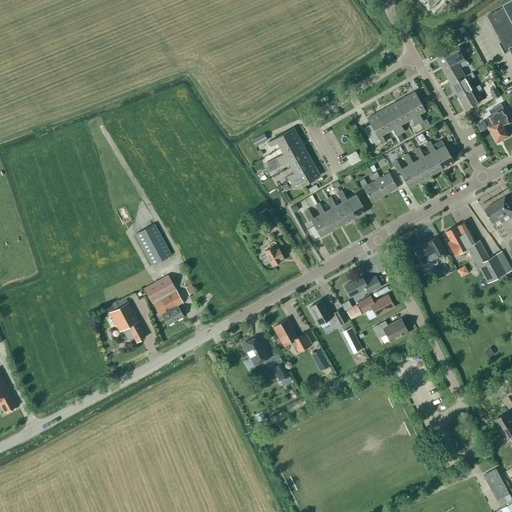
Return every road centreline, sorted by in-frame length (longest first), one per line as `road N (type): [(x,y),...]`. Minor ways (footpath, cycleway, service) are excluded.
road 1 (unclassified): [(0,447),(376,240)]
road 2 (track): [(206,337),(170,267),(177,260),(102,127)]
road 3 (residential): [(511,389),(475,399),(456,392),(376,240)]
road 4 (residential): [(335,170),(308,120),(412,56)]
road 5 (residential): [(412,56),(484,180)]
road 6 (unclassified): [(376,240),(484,180)]
